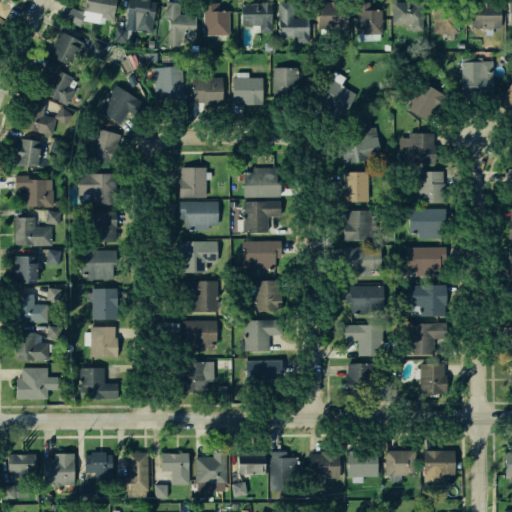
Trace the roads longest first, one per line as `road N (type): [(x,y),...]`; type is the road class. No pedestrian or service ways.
road 1 (residential): [(0,419),(511,417)]
road 2 (residential): [(482,511),(477,136)]
road 3 (residential): [(232,135),(297,135),(315,150),(319,418)]
road 4 (residential): [(155,419),(155,162),(168,141),(232,135)]
